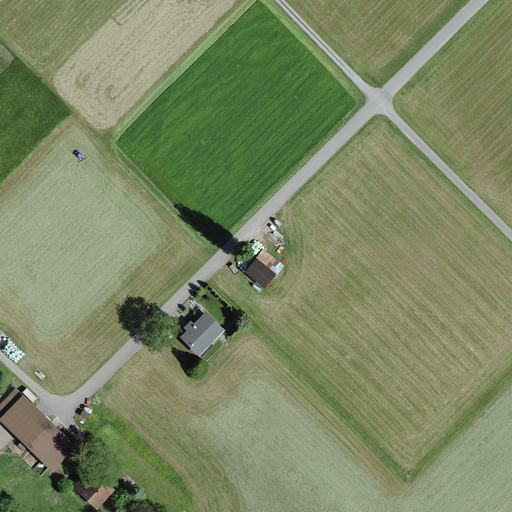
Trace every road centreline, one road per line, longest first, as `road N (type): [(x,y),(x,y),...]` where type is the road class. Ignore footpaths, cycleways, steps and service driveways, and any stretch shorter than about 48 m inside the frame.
road 1 (track): [(0,350),(55,406),(69,406),(382,100)]
road 2 (track): [(511,232),(382,100)]
road 3 (track): [(382,100),(281,0)]
road 4 (track): [(382,100),(482,0)]
